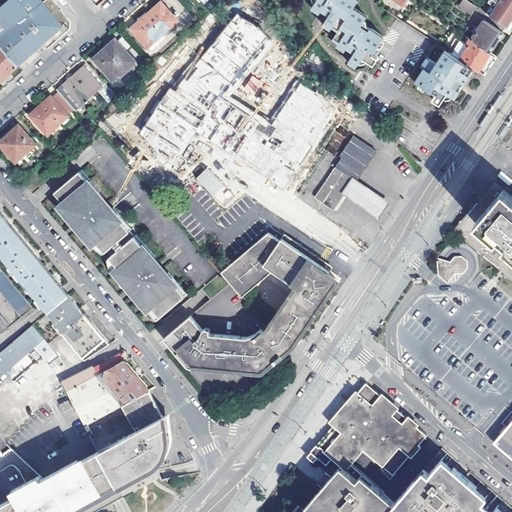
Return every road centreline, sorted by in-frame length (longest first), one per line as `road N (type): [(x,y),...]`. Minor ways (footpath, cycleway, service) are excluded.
road 1 (residential): [(0,177),(235,458)]
road 2 (tertiary): [(511,55),(325,330)]
road 3 (tertiary): [(325,330),(235,458)]
road 4 (residential): [(0,109),(95,26)]
